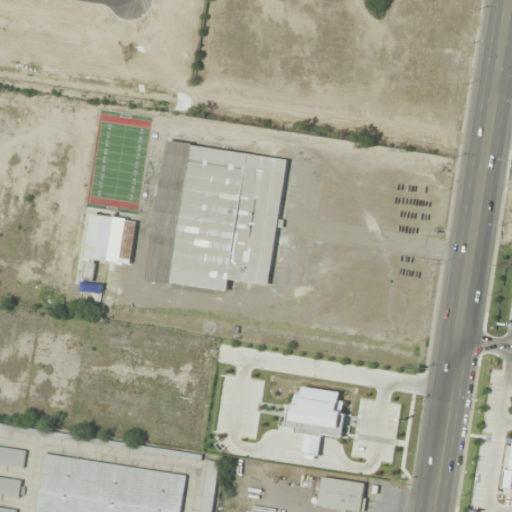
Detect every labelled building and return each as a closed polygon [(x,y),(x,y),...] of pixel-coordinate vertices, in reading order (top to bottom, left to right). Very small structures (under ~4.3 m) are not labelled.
[(288,159),(168,142),(149,281),(229,292),(231,280),(271,286),(288,159)] [(133,264),(138,222),(92,216),(86,258),(133,264)] [(281,382),(224,374),(220,402),(205,400),(203,418),(261,427),(259,437),(308,444),(318,377),(282,372),(281,382)] [(0,445),(0,464),(25,468),(28,450),(0,445)] [(38,511),(182,511),(187,474),(46,455),(38,511)] [(208,461),(200,511),(213,511),(221,462),(208,461)] [(0,493),(22,496),(24,478),(0,475),(0,493)] [(318,504),(357,511),(362,511),(368,484),(324,476),(318,504)]
